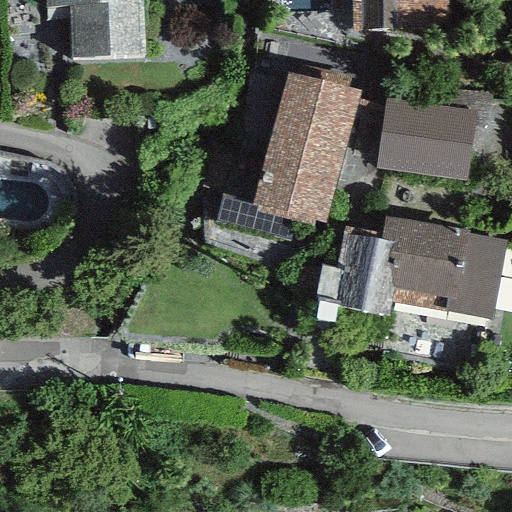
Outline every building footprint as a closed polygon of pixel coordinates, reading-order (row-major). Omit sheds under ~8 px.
[(44,0),(44,15),(69,15),(71,63),(140,61),(138,0),(44,0)] [(352,0),(354,41),(438,37),(436,0),(352,0)] [(358,105),(288,85),(266,164),(218,151),(208,187),(228,193),(219,224),(276,240),(280,228),(320,239),(358,105)] [(487,137),(490,96),(394,91),(388,113),(375,175),(465,191),(466,179),(477,179),(482,137),(487,137)] [(491,324),(507,246),(385,226),(381,241),(346,235),(336,278),(321,277),(315,315),(387,333),(392,309),(491,324)]
